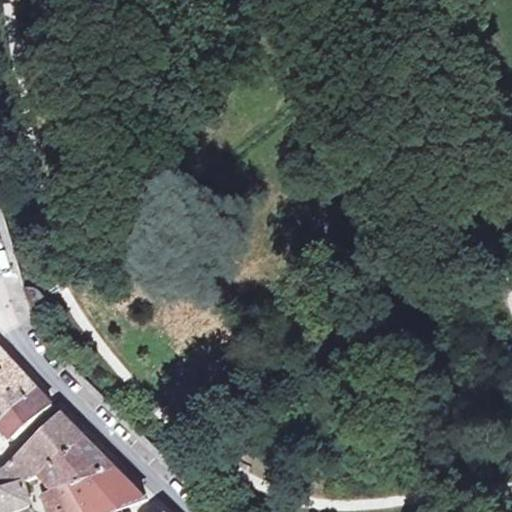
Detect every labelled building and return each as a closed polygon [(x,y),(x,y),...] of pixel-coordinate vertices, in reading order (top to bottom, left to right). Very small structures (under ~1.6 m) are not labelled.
[(0,377),(15,365),(3,352),(0,348),(0,377)] [(0,426),(1,425),(37,389),(15,365),(0,377),(0,426)] [(54,407),(46,399),(37,389),(1,425),(15,440),(54,407)] [(0,491),(27,481),(49,473),(88,441),(77,431),(64,417),(10,469),(0,474),(0,491)] [(104,457),(88,441),(49,473),(64,488),(117,470),(104,457)] [(148,501),(133,486),(117,470),(64,488),(64,493),(67,511),(126,511),(148,501)] [(0,511),(10,511),(33,503),(27,481),(0,491),(0,511)] [(67,511),(64,493),(47,498),(50,511),(67,511)]
